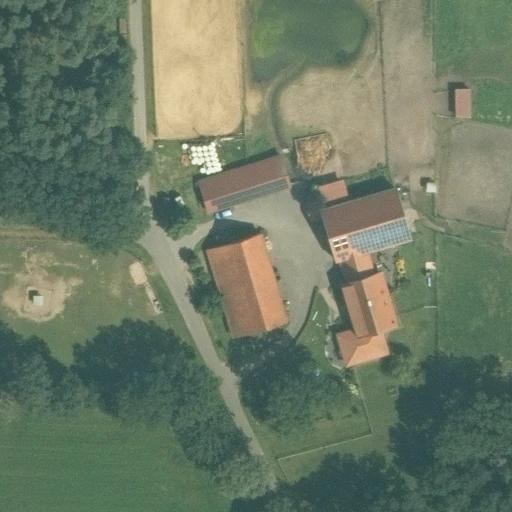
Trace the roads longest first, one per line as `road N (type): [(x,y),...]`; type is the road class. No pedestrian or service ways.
road 1 (unclassified): [(278,511),(140,229)]
road 2 (unclassified): [(140,229),(134,0)]
road 3 (unclassified): [(140,229),(0,223)]
